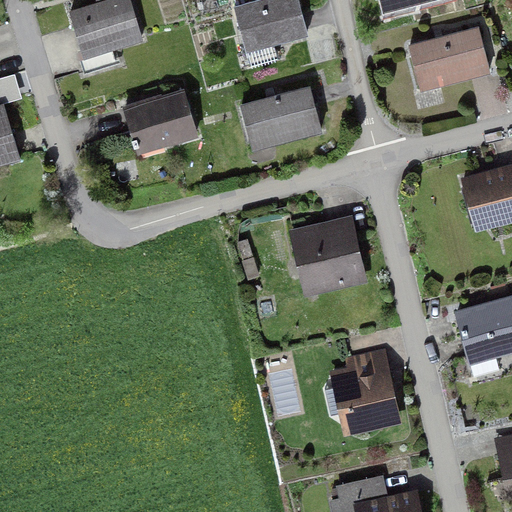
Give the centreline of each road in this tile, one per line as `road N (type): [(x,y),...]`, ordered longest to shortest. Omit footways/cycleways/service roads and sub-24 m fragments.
road 1 (residential): [(16,0),(72,184),(98,224),(136,226),(378,162)]
road 2 (residential): [(378,162),(455,511)]
road 3 (residential): [(340,0),(378,162)]
road 4 (residential): [(511,126),(378,162)]
